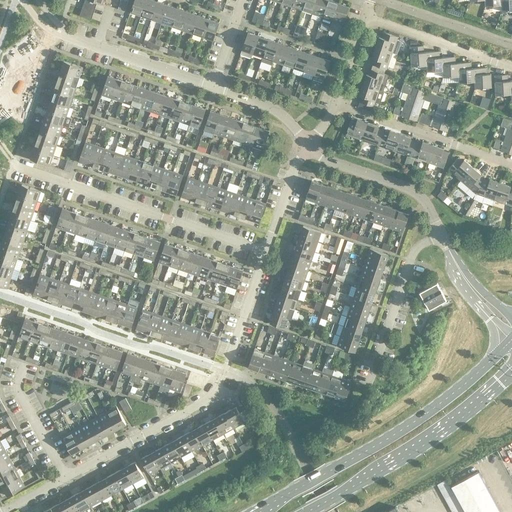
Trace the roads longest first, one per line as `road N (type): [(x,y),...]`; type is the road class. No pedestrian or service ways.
road 1 (residential): [(7,511),(217,391),(267,251)]
road 2 (secondary): [(511,338),(421,415),(251,511)]
road 3 (residential): [(267,251),(13,160)]
road 4 (secondary): [(306,511),(422,449),(511,374)]
road 5 (residential): [(511,164),(335,104)]
road 6 (residential): [(366,385),(415,248),(440,234)]
road 7 (residential): [(440,234),(415,192),(329,161),(304,143)]
road 8 (residential): [(511,67),(364,17)]
road 9 (residential): [(215,86),(84,43)]
